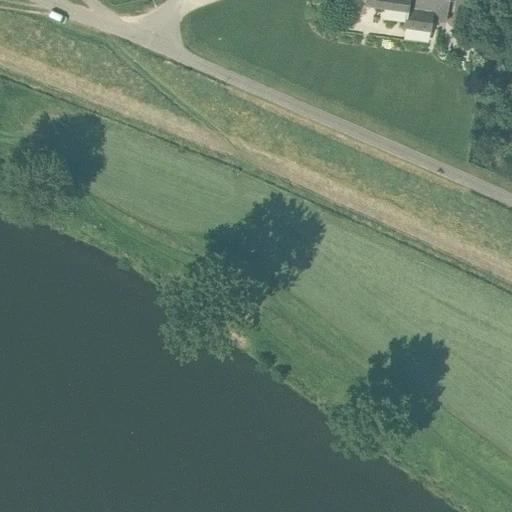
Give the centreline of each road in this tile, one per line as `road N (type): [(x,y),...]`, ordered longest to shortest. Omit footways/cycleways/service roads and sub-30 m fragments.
road 1 (unclassified): [(511,200),(41,0)]
road 2 (track): [(94,19),(242,172)]
